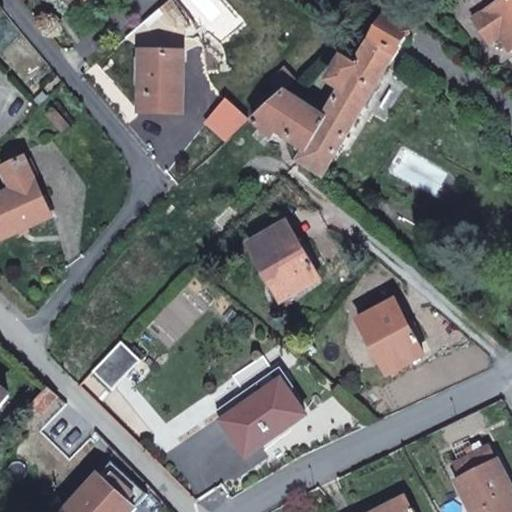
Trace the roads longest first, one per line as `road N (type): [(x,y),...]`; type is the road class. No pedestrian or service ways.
road 1 (residential): [(27,341),(159,184),(6,0)]
road 2 (residential): [(244,511),(359,443),(504,375)]
road 3 (residential): [(27,341),(191,511)]
